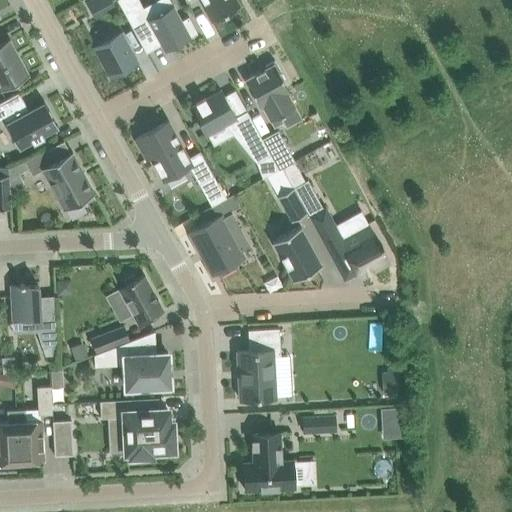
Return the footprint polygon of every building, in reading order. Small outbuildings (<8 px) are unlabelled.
[(139,0),(117,0),(146,52),(170,39),(173,45),(197,32),(188,16),(181,20),(173,4),(149,17),(139,0)] [(185,0),(186,1),(187,0),(199,0),(211,21),(239,6),(236,0),(185,0)] [(120,34),(95,47),(111,75),(135,62),(120,34)] [(0,88),(29,73),(9,38),(8,36),(0,40),(0,88)] [(265,65),(266,67),(245,78),(260,107),(262,106),(273,127),(283,121),(279,114),(295,106),(287,92),(289,91),(279,73),(281,72),(274,60),(265,65)] [(246,109),(235,115),(220,89),(191,105),(200,120),(197,121),(205,135),(226,125),(256,162),(270,154),(270,153),(262,138),(246,109)] [(58,127),(43,100),(28,109),(18,91),(0,101),(0,119),(2,118),(19,148),(32,141),(33,143),(44,137),(43,135),(58,127)] [(188,157),(168,120),(135,138),(146,158),(150,156),(163,179),(188,165),(199,184),(213,176),(199,150),(188,157)] [(277,129),(262,138),(270,153),(270,154),(278,169),(294,160),(277,129)] [(71,151),(54,160),(47,148),(25,159),(29,168),(31,173),(40,168),(64,209),(94,192),(71,151)] [(25,159),(7,168),(7,175),(8,178),(17,174),(29,168),(25,159)] [(0,208),(9,208),(8,178),(7,175),(7,168),(7,167),(0,166),(0,208)] [(307,179),(293,187),(304,206),(318,199),(307,179)] [(291,220),(306,213),(292,188),(278,195),(291,220)] [(340,235),(324,205),(307,214),(331,258),(344,251),(357,275),(387,259),(366,221),(340,235)] [(221,214),(189,232),(212,274),(217,271),(219,274),(236,265),(234,261),(244,256),(240,249),(248,245),(231,213),(222,218),(221,214)] [(293,280),(321,264),(300,226),(272,241),(280,255),(276,257),(282,267),(285,266),(293,280)] [(125,283),(118,287),(138,323),(162,309),(143,274),(136,277),(134,273),(123,279),(125,283)] [(57,344),(55,310),(39,311),(38,297),(40,297),(40,296),(38,296),(38,283),(24,284),(23,282),(19,283),(19,284),(10,285),(11,318),(32,317),(41,345),(57,344)] [(124,325),(90,338),(95,351),(129,339),(124,325)] [(278,327),(247,329),(249,350),(237,351),(239,399),(244,398),(244,401),(258,401),(258,398),(275,397),(273,356),(280,355),(278,327)] [(154,331),(94,354),(94,366),(124,364),(126,387),(135,386),(135,389),(149,389),(148,385),(170,384),(168,353),(156,354),(154,331)] [(75,360),(87,356),(82,343),(70,348),(75,360)] [(2,366),(13,365),(13,357),(1,358),(2,366)] [(50,385),(37,386),(38,414),(52,413),(50,385)] [(157,397),(99,400),(100,417),(124,416),(126,451),(130,451),(131,455),(150,454),(149,450),(173,448),(172,444),(175,444),(174,425),(171,425),(171,421),(167,421),(166,408),(158,409),(157,397)] [(25,408),(15,409),(18,464),(31,463),(31,460),(42,460),(42,447),(42,434),(41,434),(40,420),(25,420),(25,408)] [(382,409),(382,423),(400,422),(399,408),(382,409)] [(18,464),(15,409),(6,409),(7,421),(0,421),(0,461),(6,462),(6,464),(18,464)] [(334,414),(302,415),(303,431),(335,430),(334,414)] [(70,419),(52,420),(54,455),(72,454),(70,419)] [(279,431),(251,433),(253,461),(243,461),(244,489),(294,487),(293,459),(281,459),(279,431)]
